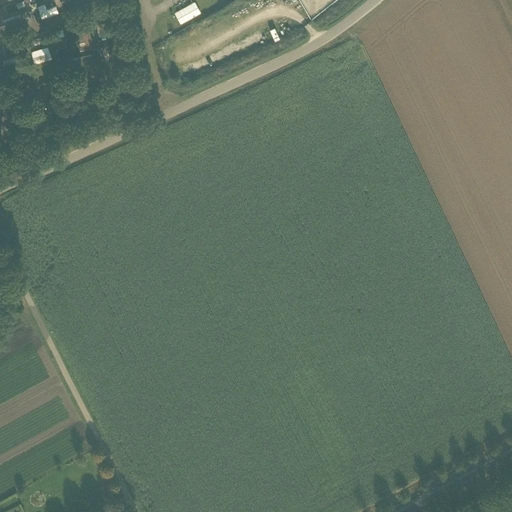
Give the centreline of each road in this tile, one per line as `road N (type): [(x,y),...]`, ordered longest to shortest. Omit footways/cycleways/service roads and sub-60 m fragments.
road 1 (unclassified): [(0,190),(294,57),(377,0)]
road 2 (unclassified): [(0,240),(135,511)]
road 3 (primary): [(398,511),(511,450)]
